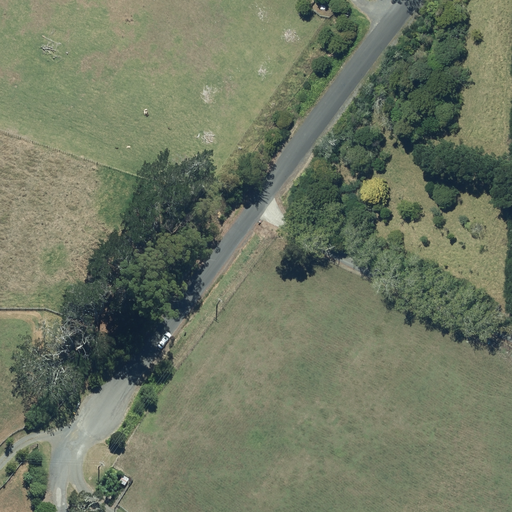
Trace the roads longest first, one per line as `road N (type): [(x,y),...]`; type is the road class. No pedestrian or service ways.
road 1 (unclassified): [(98,409),(408,0)]
road 2 (unknown): [(263,191),(511,317)]
